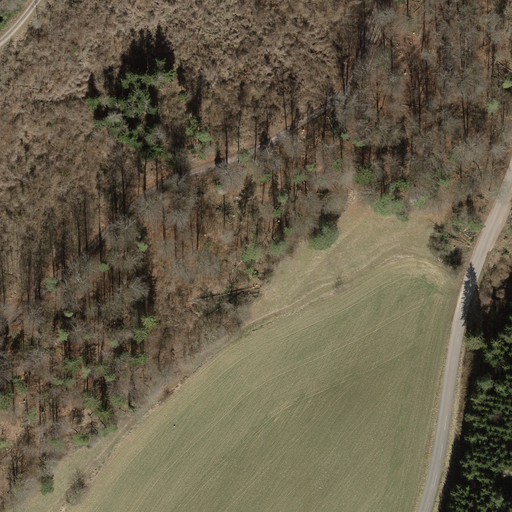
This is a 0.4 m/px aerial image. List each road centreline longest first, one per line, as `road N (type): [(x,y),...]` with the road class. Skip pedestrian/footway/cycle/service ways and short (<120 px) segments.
road 1 (track): [(371,0),(349,66),(0,317)]
road 2 (unclassified): [(511,194),(469,292),(449,453),(429,511)]
